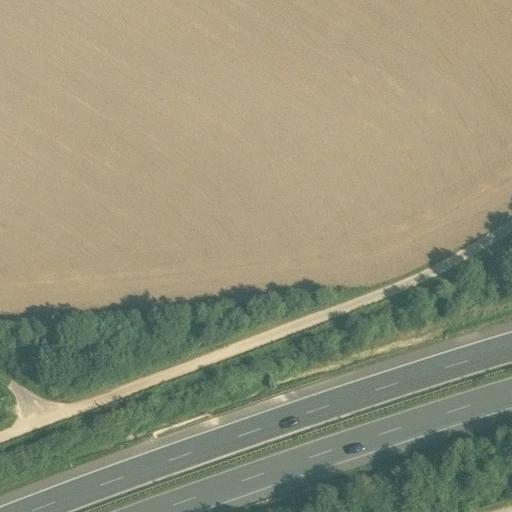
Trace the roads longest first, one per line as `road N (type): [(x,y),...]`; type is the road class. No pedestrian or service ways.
road 1 (track): [(0,438),(433,276),(511,231)]
road 2 (motorway): [(511,358),(74,511)]
road 3 (motorway): [(166,511),(511,395)]
